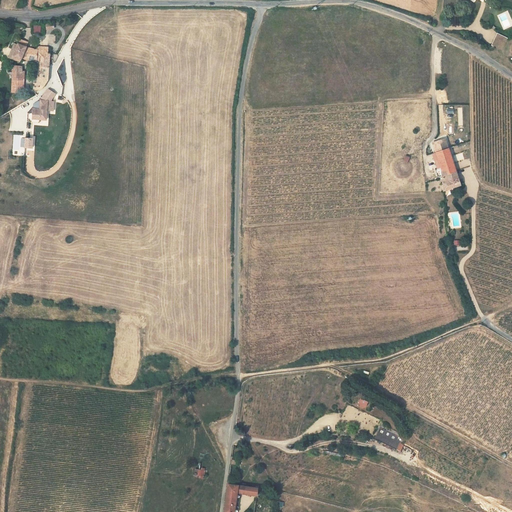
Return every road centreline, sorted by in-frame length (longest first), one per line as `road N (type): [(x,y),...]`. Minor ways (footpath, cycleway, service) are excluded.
road 1 (residential): [(260,5),(239,104),(237,375)]
road 2 (track): [(237,375),(385,358),(473,323),(511,341)]
road 3 (track): [(237,375),(137,391),(0,377)]
road 4 (track): [(329,365),(511,464)]
road 5 (residential): [(435,32),(368,6),(260,5)]
road 6 (residential): [(260,5),(107,2)]
road 7 (track): [(482,322),(460,267),(471,251),(472,192)]
road 8 (unclassified): [(237,375),(220,511)]
road 9 (track): [(139,511),(159,386)]
road 10 (residential): [(435,32),(439,131),(423,148)]
